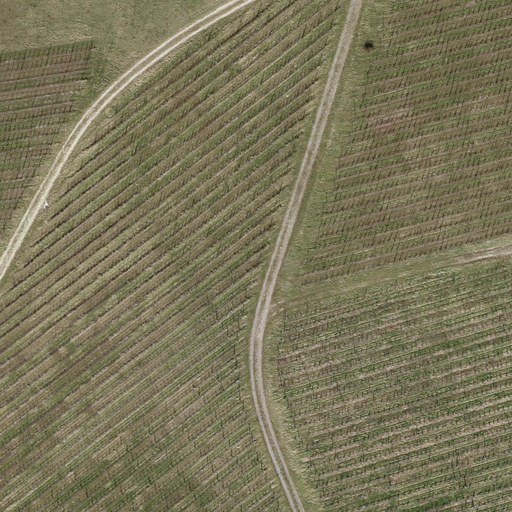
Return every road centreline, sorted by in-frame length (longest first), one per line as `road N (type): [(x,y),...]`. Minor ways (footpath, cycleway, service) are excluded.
road 1 (track): [(300,511),(258,378),(265,311),(360,0)]
road 2 (track): [(0,283),(81,131),(177,39),(256,0)]
road 3 (track): [(265,311),(511,248)]
